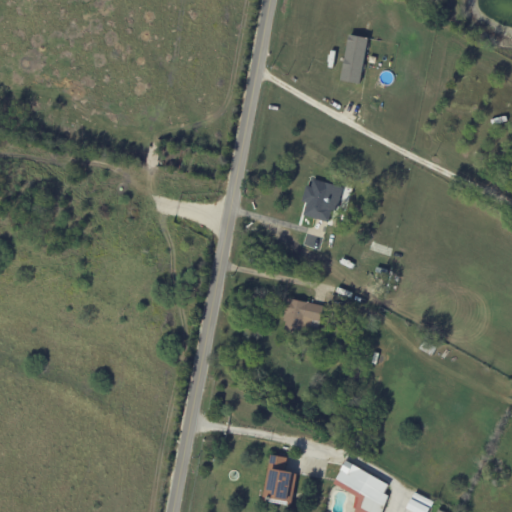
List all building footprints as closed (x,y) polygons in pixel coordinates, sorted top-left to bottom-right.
[(370,38),(351,34),(341,80),(360,84),(370,38)] [(327,224),(302,217),(312,180),(341,188),(336,209),(332,208),(328,224),(327,224)] [(313,304),(322,306),(318,322),(312,321),(308,334),(284,329),(285,321),(282,321),(283,317),(282,316),(287,298),(313,304)] [(419,348),(427,334),(440,341),(431,356),(419,348)] [(370,363),(373,352),(379,353),(376,365),(370,363)] [(287,458),(285,471),(291,472),(290,473),(297,474),(291,506),(261,501),(267,468),(268,468),(270,455),(287,458)] [(388,486),(385,492),(384,494),(389,496),(383,511),(355,511),(356,508),(349,506),(351,493),(335,483),(342,471),(340,470),(346,460),(389,485),(388,486)] [(415,493),(433,503),(430,508),(411,498),(414,493),(415,493)] [(411,499),(429,508),(427,511),(412,511),(405,508),(410,498),(411,499)]
